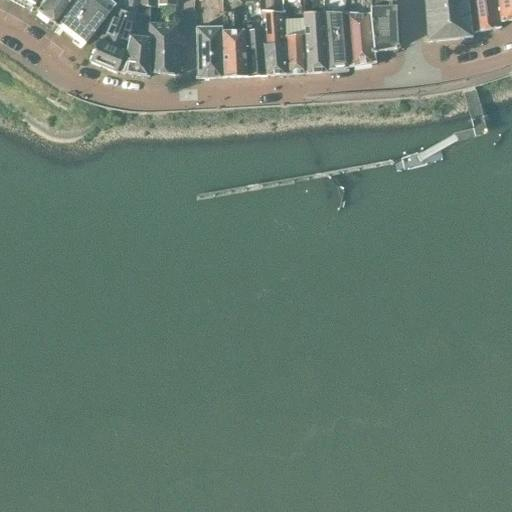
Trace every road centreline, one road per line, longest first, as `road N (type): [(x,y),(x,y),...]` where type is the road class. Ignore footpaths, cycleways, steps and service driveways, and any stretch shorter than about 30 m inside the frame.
road 1 (tertiary): [(414,80),(186,97)]
road 2 (tertiary): [(186,97),(119,96),(74,79),(0,27)]
